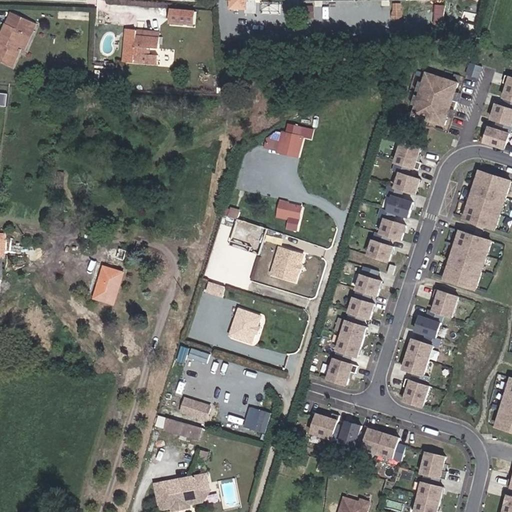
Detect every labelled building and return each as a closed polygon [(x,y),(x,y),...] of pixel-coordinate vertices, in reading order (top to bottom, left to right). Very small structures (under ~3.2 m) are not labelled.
[(403,2),(394,1),(393,18),(402,19),(403,2)] [(446,5),(437,4),(433,28),(442,29),(446,5)] [(315,5),(302,5),(302,17),(315,17),(315,5)] [(195,11),(171,9),(170,20),(194,23),(195,11)] [(4,25),(3,25),(0,30),(0,42),(0,60),(12,66),(18,51),(25,34),(30,35),(34,24),(8,14),(4,25)] [(137,35),(138,28),(126,27),(124,60),(157,63),(158,54),(136,52),(136,46),(158,48),(159,37),(137,35)] [(160,30),(138,28),(137,35),(159,37),(160,30)] [(30,35),(25,34),(18,51),(23,53),(30,35)] [(482,73),(486,64),(474,60),(471,69),(482,73)] [(446,121),(460,79),(429,69),(415,111),(446,121)] [(506,148),(511,130),(511,75),(507,74),(505,82),(510,84),(505,97),(506,97),(504,105),(498,103),(493,119),(499,120),(496,128),(490,126),(485,141),(506,148)] [(305,136),(274,129),(264,147),(273,149),(276,152),(300,157),(305,136)] [(400,196),(403,188),(415,192),(420,177),(407,173),(409,165),(418,168),(420,160),(416,159),(420,145),(402,140),(370,254),(391,260),(395,245),(390,243),(392,235),(402,238),(406,223),(394,219),(396,211),(409,215),(413,200),(400,196)] [(493,227),(509,179),(478,169),(462,217),(493,227)] [(296,218),(299,204),(290,202),(289,204),(287,203),(287,201),(279,199),(276,215),(296,218)] [(236,220),(238,210),(230,208),(227,217),(236,220)] [(260,254),(270,228),(238,216),(229,242),(260,254)] [(473,287),(489,239),(458,229),(442,277),(473,287)] [(306,255),(281,247),(272,274),(297,282),(301,272),(306,255)] [(104,265),(95,262),(88,283),(97,286),(104,265)] [(104,265),(97,286),(88,283),(85,293),(114,302),(124,272),(104,265)] [(365,266),(329,379),(348,385),(353,372),(357,373),(360,366),(351,363),(354,355),(359,357),(369,327),(363,325),(366,317),(371,319),(377,303),(371,301),(373,294),(379,296),(384,281),(378,279),(381,271),(365,266)] [(222,290),(201,282),(198,291),(219,298),(222,290)] [(440,347),(443,339),(438,337),(446,314),(454,317),(461,296),(437,289),(435,296),(439,298),(435,311),(430,309),(428,317),(422,315),(417,331),(428,334),(425,342),(415,338),(405,369),(415,372),(413,380),(408,378),(406,386),(410,387),(406,401),(425,407),(432,386),(428,385),(431,376),(426,375),(435,346),(440,347)] [(254,316),(237,310),(228,336),(245,342),(250,340),(253,333),(250,332),(251,327),(254,328),(257,321),(254,316)] [(511,428),(511,379),(498,424),(511,428)] [(206,418),(210,406),(186,398),(182,410),(206,418)] [(250,405),(244,425),(267,433),(274,412),(250,405)] [(371,434),(363,431),(365,426),(350,421),(348,426),(340,424),(343,415),(335,413),(333,418),(320,413),(314,433),(404,461),(409,446),(401,443),(403,438),(373,428),(371,434)] [(193,425),(169,417),(165,431),(189,438),(193,425)] [(206,461),(208,453),(200,451),(198,458),(206,461)] [(438,511),(445,487),(440,485),(442,477),(448,479),(450,471),(445,470),(448,456),(429,451),(423,472),(426,473),(415,511),(438,511)] [(207,474),(202,475),(205,490),(199,497),(188,499),(189,504),(202,502),(210,490),(207,474)] [(202,475),(155,484),(160,505),(169,504),(170,508),(189,504),(188,499),(199,497),(205,490),(202,475)] [(360,503),(346,499),(341,511),(366,511),(370,502),(362,500),(360,503)]
